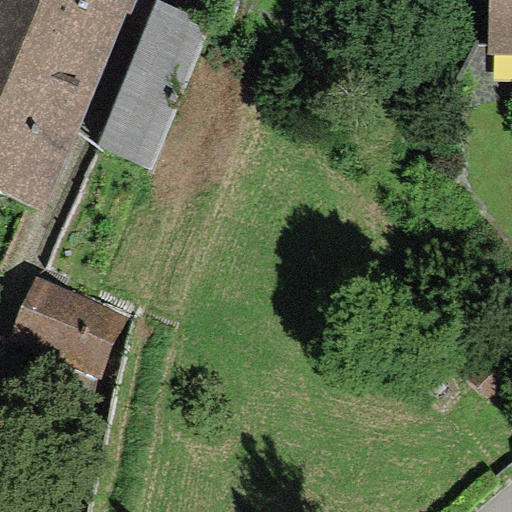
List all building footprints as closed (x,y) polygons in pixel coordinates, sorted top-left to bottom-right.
[(0,0),(0,203),(47,223),(140,0),(0,0)] [(238,0),(179,0),(178,5),(229,24),(238,0)] [(511,0),(492,0),(490,59),(511,59),(511,0)] [(213,31),(159,9),(98,155),(151,177),(213,31)] [(129,320),(37,283),(11,348),(103,385),(129,320)] [(511,345),(477,379),(497,400),(511,385),(511,345)]
